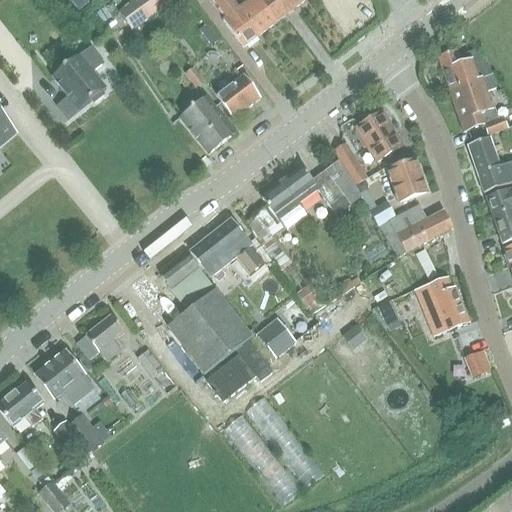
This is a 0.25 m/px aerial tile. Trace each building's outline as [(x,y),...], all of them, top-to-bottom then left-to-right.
[(102,0),(97,0),(92,3),(102,19),(111,13),(102,0)] [(132,31),(156,14),(146,0),(137,0),(119,13),(132,31)] [(146,0),(156,14),(175,0),(146,0)] [(242,9),(241,9),(234,0),(208,0),(225,22),(223,23),(243,50),(259,37),(240,11),(242,9)] [(307,0),(253,0),(242,9),(240,11),(259,37),(308,1),(307,0)] [(91,49),(52,80),(68,99),(57,108),(68,122),(93,102),(94,104),(104,96),(102,94),(107,91),(93,74),(104,65),(91,49)] [(456,51),(437,58),(449,92),(477,82),(480,81),(493,77),(492,75),(476,53),(459,59),(456,51)] [(193,68),(185,75),(195,89),(204,83),(193,68)] [(477,82),(449,92),(464,134),(484,126),(488,138),(509,130),(505,117),(499,120),(495,109),(491,111),(485,95),(497,90),(493,77),(480,81),(477,82)] [(243,79),(217,99),(233,121),(260,101),(243,79)] [(206,99),(180,120),(209,157),(235,135),(206,99)] [(0,148),(17,134),(0,113),(0,148)] [(382,115),(356,130),(376,163),(402,147),(382,115)] [(488,140),(469,147),(486,194),(511,184),(511,162),(499,167),(488,140)] [(345,147),(334,153),(356,188),(367,181),(361,170),(360,171),(345,147)] [(301,168),(261,200),(268,209),(276,219),(312,190),(334,218),(359,198),(337,162),(312,182),(301,168)] [(415,163),(387,172),(398,205),(428,194),(415,163)] [(366,183),(358,188),(362,195),(367,191),(368,187),(366,183)] [(511,190),(486,200),(493,218),(511,211),(511,190)] [(379,229),(388,223),(396,219),(386,204),(370,214),(379,229)] [(406,256),(452,231),(443,215),(427,224),(418,207),(396,219),(388,223),(406,256)] [(268,209),(248,226),(280,270),(290,263),(272,238),(283,230),(276,219),(268,209)] [(511,211),(493,218),(503,247),(511,243),(511,211)] [(252,339),(203,277),(206,274),(212,282),(235,264),(248,280),(265,266),(252,250),(231,223),(191,254),(192,255),(188,258),(161,279),(188,313),(168,329),(205,376),(235,352),(248,343),(252,339)] [(297,285),(304,297),(315,290),(308,279),(297,285)] [(447,280),(415,293),(433,339),(469,325),(455,289),(451,290),(447,280)] [(276,302),(283,316),(299,308),(291,294),(276,302)] [(92,332),(113,315),(107,308),(86,325),(92,332)] [(127,334),(112,317),(77,345),(92,363),(100,356),(108,365),(125,351),(118,342),(127,334)] [(277,322),(258,337),(276,360),(295,345),(277,322)] [(356,328),(342,339),(353,352),(366,341),(356,328)] [(239,356),(205,383),(222,405),(256,378),(260,384),(272,374),(248,343),(235,352),(239,356)] [(65,353),(35,377),(55,402),(61,397),(71,409),(95,390),(85,378),(65,353)] [(149,353),(138,361),(154,381),(165,373),(149,353)] [(484,375),(477,357),(465,361),(472,379),(484,375)] [(26,385),(0,405),(0,411),(14,429),(27,419),(34,428),(42,421),(35,412),(43,406),(26,385)] [(210,421),(275,500),(316,467),(255,392),(235,408),(232,404),(210,421)] [(487,416),(472,421),(475,430),(490,425),(487,416)] [(71,427),(70,427),(92,455),(104,445),(82,418),(71,427)] [(90,457),(65,425),(54,434),(72,457),(74,455),(81,464),(90,457)] [(38,465),(25,448),(17,455),(29,471),(38,465)] [(40,466),(31,473),(44,490),(53,483),(40,466)] [(54,485),(44,493),(58,511),(59,511),(70,504),(54,485)]
